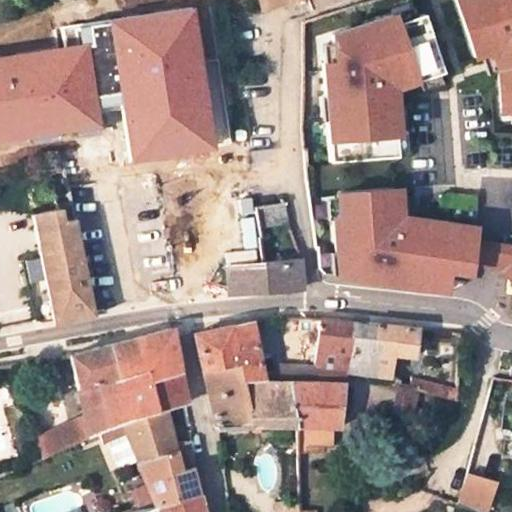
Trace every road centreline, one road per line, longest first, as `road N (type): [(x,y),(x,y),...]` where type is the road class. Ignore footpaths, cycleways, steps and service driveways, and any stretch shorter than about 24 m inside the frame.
road 1 (residential): [(320,301),(290,184),(284,16),(333,0)]
road 2 (residential): [(179,313),(217,511)]
road 3 (tertiary): [(320,301),(511,331)]
road 4 (tertiary): [(0,344),(179,313)]
road 5 (tertiary): [(179,313),(320,301)]
